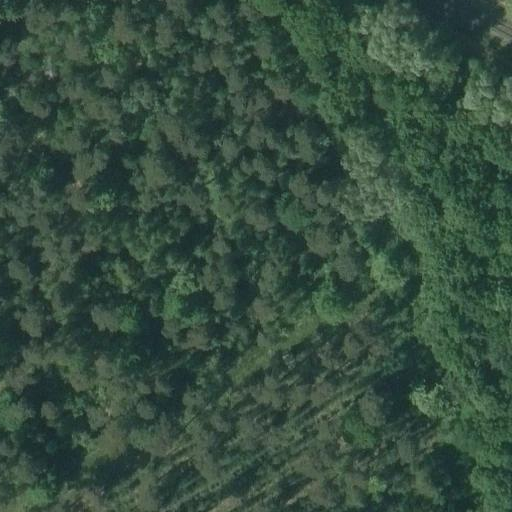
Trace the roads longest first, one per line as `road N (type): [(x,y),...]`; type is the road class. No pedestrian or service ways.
road 1 (track): [(18,511),(502,216)]
road 2 (track): [(511,73),(376,0)]
